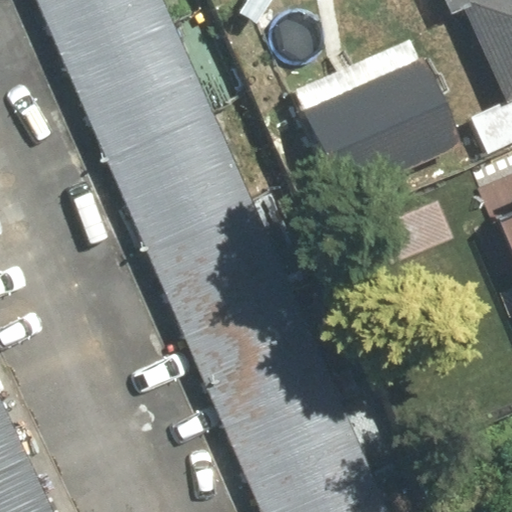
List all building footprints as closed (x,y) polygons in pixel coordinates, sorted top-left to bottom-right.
[(401,511),(174,0),(43,0),(271,511),(401,511)] [(511,0),(470,0),(508,86),(511,84),(511,0)] [(411,45),(292,94),(329,182),(448,133),(411,45)] [(511,173),(481,186),(511,260),(511,173)] [(63,511),(0,380),(0,511),(63,511)]
